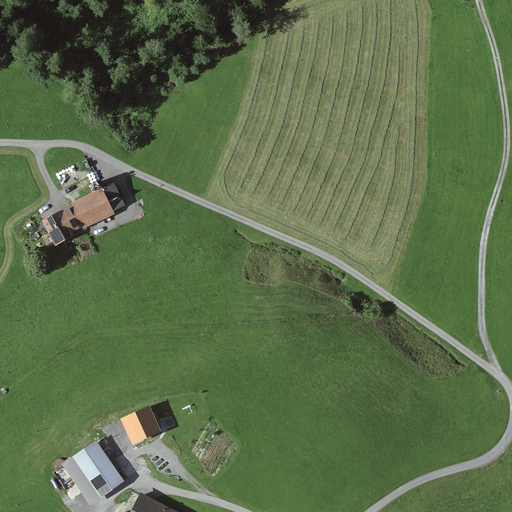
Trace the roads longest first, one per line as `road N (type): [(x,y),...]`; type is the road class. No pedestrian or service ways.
road 1 (track): [(0,145),(78,145),(326,258),(487,363),(511,394)]
road 2 (track): [(484,0),(510,146),(483,233),(479,300),(487,363)]
road 3 (track): [(511,430),(493,456),(397,491),(372,511)]
